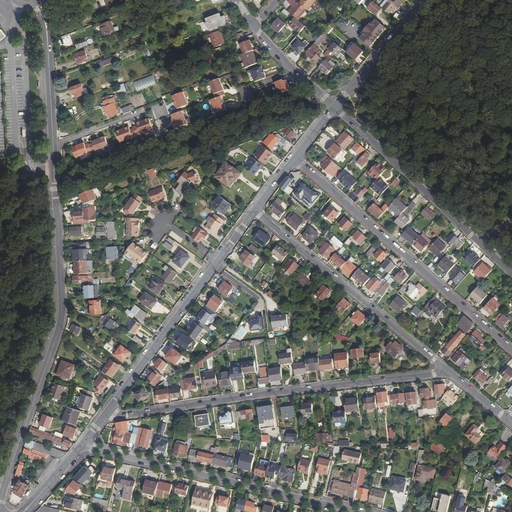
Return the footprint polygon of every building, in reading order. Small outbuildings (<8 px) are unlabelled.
[(290,13),(293,16),(303,5),(300,2),(297,0),(289,0),(287,3),(293,7),(289,12),(290,13)] [(303,5),(308,9),(316,0),(315,0),(302,0),(300,2),(303,5)] [(378,12),(382,8),(374,1),(368,8),(374,13),(376,10),(378,12)] [(388,1),(382,8),(389,14),(395,7),(388,1)] [(215,12),(212,2),(202,6),(206,16),(215,12)] [(221,13),(206,18),(207,22),(206,22),(209,31),(228,24),(225,15),(222,16),(221,13)] [(290,23),(296,29),(296,30),(299,33),(305,26),(295,17),(293,19),(292,18),(288,22),(290,23)] [(272,26),(279,32),(283,28),(286,24),(279,18),(272,26)] [(110,21),(98,26),(102,36),(110,33),(114,32),(110,21)] [(111,35),(110,33),(102,36),(98,26),(95,27),(100,39),(111,35)] [(380,33),(374,27),(363,41),(369,46),(380,33)] [(283,28),(279,32),(276,36),(279,39),(287,30),(283,28)] [(303,36),(312,45),(316,41),(312,38),(313,37),(310,35),(312,33),(308,30),(303,36)] [(218,32),(209,35),(214,47),(223,43),(220,33),(218,34),(218,32)] [(236,41),(244,38),(242,32),(234,35),(236,41)] [(323,33),(319,38),(317,40),(320,41),(326,34),(323,33)] [(297,50),(294,53),(299,57),(310,43),(305,40),(303,42),(296,37),(290,45),(297,50)] [(344,49),(347,53),(354,45),(351,43),(352,42),(346,37),(340,44),(341,44),(340,46),(344,49)] [(312,45),(306,52),(315,60),(318,56),(316,54),(320,50),(315,46),(320,41),(317,40),(316,41),(312,45)] [(332,52),(333,53),(335,54),(338,57),(340,54),(342,55),(343,54),(342,52),(344,49),(340,46),(336,43),(331,48),(330,50),(332,52)] [(188,56),(196,53),(193,44),(185,47),(188,56)] [(252,50),(241,54),(246,68),(257,64),(252,50)] [(79,63),(89,59),(85,51),(76,54),(79,63)] [(101,62),(102,64),(114,59),(113,55),(98,61),(98,63),(101,62)] [(334,67),(325,60),(318,68),(324,73),(325,72),(328,74),(334,67)] [(250,70),(255,82),(266,78),(265,74),(263,70),(262,66),(250,70)] [(134,82),(138,91),(157,84),(153,75),(134,82)] [(215,94),(217,98),(220,96),(224,95),(222,91),(218,79),(210,82),(214,94),(215,94)] [(128,82),(119,85),(121,92),(130,89),(128,82)] [(71,89),(73,94),(75,93),(77,97),(85,94),(82,84),(71,88),(71,89)] [(189,104),(184,92),(173,96),(175,102),(176,105),(175,106),(176,109),(189,104)] [(225,108),(220,96),(217,98),(211,100),(215,112),(225,108)] [(114,104),(106,107),(105,107),(109,117),(118,113),(114,104)] [(182,111),(171,115),(173,119),(172,120),(174,125),(175,124),(176,128),(187,124),(182,111)] [(133,128),(133,130),(136,136),(153,129),(149,119),(136,124),(137,126),(133,128)] [(166,132),(164,119),(158,120),(160,133),(166,132)] [(120,143),(136,137),(136,136),(133,130),(130,131),(128,127),(123,129),(124,130),(121,131),(120,131),(116,132),(120,143)] [(284,134),(290,138),(294,133),(289,129),(284,134)] [(345,131),(336,141),(344,149),(354,139),(345,131)] [(270,136),(269,134),(262,142),(271,149),(278,140),(271,134),(270,136)] [(89,146),(91,153),(95,152),(108,147),(104,138),(99,140),(96,141),(96,140),(91,142),(92,145),(89,146)] [(357,158),(359,160),(367,151),(358,142),(351,150),(354,153),(356,151),(359,155),(357,158)] [(76,159),(91,153),(89,146),(88,145),(85,146),(84,144),(72,149),(76,159)] [(329,153),(336,159),(343,151),(336,144),(329,153)] [(254,156),(258,159),(264,163),(272,153),(261,146),(254,156)] [(240,147),(231,147),(231,156),(235,156),(234,153),(240,152),(240,147)] [(372,155),(367,151),(359,160),(358,161),(358,162),(363,166),(368,161),(367,160),(372,155)] [(261,170),(263,166),(262,165),(256,161),(252,157),(244,168),(254,175),(259,169),(261,170)] [(337,178),(344,170),(329,157),(321,166),(333,176),(334,175),(337,178)] [(221,166),(232,174),(234,176),(238,171),(225,161),(221,166)] [(372,175),(377,180),(379,177),(385,170),(378,163),(368,173),(372,176),(372,175)] [(226,183),(232,174),(221,166),(215,175),(226,183)] [(151,179),(157,178),(155,168),(148,170),(151,179)] [(188,174),(184,172),(176,182),(179,185),(184,188),(185,186),(187,187),(192,180),(197,178),(195,172),(188,174)] [(232,174),(226,183),(228,185),(234,176),(232,174)] [(288,176),(280,187),(284,191),(293,180),(288,176)] [(370,187),(381,196),(389,187),(383,182),(384,181),(379,177),(377,180),(372,185),(370,187)] [(362,185),(367,190),(370,187),(372,185),(367,180),(362,185)] [(303,183),(295,194),(304,200),(302,202),(311,207),(320,194),(303,183)] [(184,188),(179,185),(175,191),(181,195),(185,189),(184,188)] [(391,194),(397,199),(403,191),(398,186),(391,194)] [(156,201),(159,200),(163,199),(162,197),(166,196),(163,187),(149,192),(153,203),(156,201)] [(354,193),(360,199),(365,193),(359,188),(354,193)] [(94,200),(90,190),(81,193),(84,201),(84,200),(86,204),(92,201),(94,200)] [(136,212),(138,208),(141,204),(137,201),(140,197),(135,194),(125,208),(134,215),(136,212)] [(212,205),(224,214),(232,205),(219,195),(212,205)] [(366,206),(369,208),(376,201),(377,200),(373,197),(366,206)] [(276,201),(270,208),(274,211),(276,213),(275,215),(280,219),(286,212),(283,209),(284,208),(281,206),(284,202),(278,198),(276,201)] [(389,207),(399,217),(407,208),(396,199),(390,207),(389,207)] [(94,206),(92,201),(86,204),(82,205),(84,209),(94,206)] [(379,218),(384,213),(377,206),(379,203),(376,201),(369,208),(369,209),(379,218)] [(407,208),(399,217),(395,221),(403,228),(410,220),(406,216),(415,206),(412,203),(407,208)] [(325,215),(332,222),(340,213),(335,209),(334,210),(331,207),(325,215)] [(435,214),(429,208),(422,214),(429,221),(435,214)] [(74,221),(74,224),(89,223),(89,220),(95,220),(95,213),(83,214),(83,211),(74,212),(74,221)] [(215,213),(206,226),(216,233),(225,220),(215,213)] [(314,218),(308,213),(305,216),(308,219),(306,221),(309,223),(314,218)] [(294,214),(292,217),(290,215),(286,219),(289,221),(288,222),(296,230),(303,222),(294,214)] [(137,218),(125,218),(125,223),(127,223),(126,237),(137,237),(138,236),(138,232),(137,232),(137,228),(138,228),(139,228),(139,221),(137,221),(137,218)] [(339,225),(346,232),(353,224),(345,218),(339,225)] [(205,238),(208,234),(198,226),(191,236),(198,242),(202,236),(205,238)] [(311,244),(319,234),(311,227),(303,236),(311,244)] [(420,236),(409,227),(401,236),(405,239),(406,238),(408,240),(413,244),(420,236)] [(265,246),(271,238),(259,230),(256,234),(258,235),(255,239),(265,246)] [(360,245),(361,246),(368,239),(359,231),(353,237),(361,244),(360,245)] [(431,241),(423,233),(420,236),(413,244),(421,251),(431,241)] [(448,244),(451,246),(453,244),(459,238),(459,237),(457,234),(448,244)] [(332,240),(341,248),(342,247),(344,245),(335,236),(332,240)] [(459,238),(453,244),(458,249),(464,243),(459,238)] [(438,239),(431,246),(439,254),(446,246),(438,239)] [(118,259),(116,240),(110,241),(110,247),(106,248),(107,259),(109,259),(118,259)] [(164,244),(171,249),(173,246),(166,241),(164,244)] [(147,254),(133,243),(125,253),(140,264),(147,254)] [(335,250),(328,243),(321,251),(328,257),(335,250)] [(174,245),(171,251),(176,254),(180,249),(174,245)] [(259,250),(252,245),(249,248),(257,253),(259,250)] [(277,246),(275,249),(272,253),(283,261),(289,253),(284,250),(282,249),(278,245),(277,246)] [(366,257),(369,259),(378,249),(375,246),(366,257)] [(74,250),(75,261),(76,261),(86,261),(86,254),(88,253),(87,249),(74,250)] [(381,249),(375,256),(381,262),(388,255),(381,249)] [(172,261),(181,267),(189,256),(180,250),(172,261)] [(242,262),(248,267),(255,257),(246,250),(240,258),(243,261),(242,262)] [(481,262),(487,257),(484,254),(482,257),(476,251),(473,254),(481,262)] [(439,264),(448,273),(455,264),(446,256),(439,264)] [(293,274),(299,266),(291,259),(285,267),(293,274)] [(76,261),(76,274),(87,273),(87,271),(87,260),(86,261),(76,261)] [(359,270),(352,263),(348,261),(342,269),(349,275),(352,272),(355,275),(359,270)] [(481,274),(485,278),(493,269),(489,266),(481,274)] [(169,283),(176,273),(169,267),(166,271),(162,277),(169,283)] [(458,283),(465,275),(457,268),(450,276),(458,283)] [(364,286),(371,279),(360,269),(359,270),(355,275),(354,276),(360,281),(360,283),(364,286)] [(402,270),(395,278),(401,284),(408,277),(404,274),(405,273),(402,270)] [(87,273),(76,274),(74,274),(70,274),(70,276),(73,276),(74,283),(81,283),(81,280),(88,280),(88,277),(92,276),(92,273),(87,273)] [(391,278),(394,275),(391,273),(385,280),(387,282),(391,278)] [(306,283),(309,281),(302,274),(295,280),(306,290),(309,286),(306,283)] [(158,294),(165,284),(157,278),(149,288),(158,294)] [(378,292),(382,287),(380,285),(381,283),(375,278),(367,287),(375,295),(376,293),(378,292)] [(218,290),(227,296),(233,288),(224,282),(218,290)] [(382,287),(385,290),(390,285),(387,282),(382,287)] [(411,283),(408,285),(410,287),(409,288),(409,289),(406,293),(413,299),(420,291),(411,283)] [(85,298),(95,298),(95,285),(84,286),(85,298)] [(323,300),(331,291),(324,285),(316,294),(323,300)] [(477,286),(470,295),(474,298),(474,297),(480,302),(487,295),(477,286)] [(145,292),(143,295),(142,297),(141,297),(140,298),(139,300),(143,303),(144,303),(151,308),(154,310),(156,307),(154,305),(154,304),(157,301),(147,294),(145,292)] [(484,308),(489,312),(491,310),(493,312),(501,304),(496,299),(499,296),(497,294),(494,297),(484,308)] [(207,306),(215,313),(224,302),(215,295),(207,306)] [(403,308),(407,304),(398,296),(390,305),(398,312),(402,307),(403,308)] [(446,308),(434,297),(424,308),(427,310),(429,309),(434,313),(438,316),(446,308)] [(344,299),(336,308),(343,314),(351,305),(344,299)] [(92,306),(91,314),(101,315),(102,302),(92,301),(91,306),(92,306)] [(128,310),(125,313),(132,318),(135,315),(142,321),(147,314),(135,305),(130,312),(128,310)] [(217,314),(215,313),(207,306),(204,310),(204,309),(197,319),(205,325),(212,316),(214,317),(217,314)] [(422,311),(416,306),(412,311),(417,316),(418,316),(422,311)] [(433,315),(434,313),(429,309),(427,310),(425,313),(430,318),(433,315)] [(362,323),(367,318),(358,310),(351,319),(359,326),(362,323)] [(501,312),(495,319),(505,328),(508,325),(508,324),(511,320),(510,320),(511,318),(511,317),(509,315),(507,317),(501,312)] [(279,317),(279,315),(272,316),(274,327),(288,325),(287,314),(283,314),(283,317),(279,317)] [(251,330),(264,328),(263,315),(257,316),(257,318),(250,320),(251,330)] [(115,322),(106,316),(105,318),(104,319),(101,323),(100,325),(103,327),(105,325),(111,330),(114,326),(113,325),(115,322)] [(466,332),(474,324),(465,316),(457,325),(466,332)] [(135,320),(127,330),(134,335),(138,330),(142,325),(135,320)] [(195,322),(187,332),(197,340),(205,329),(195,322)] [(73,325),(70,331),(77,335),(81,328),(73,325)] [(240,329),(235,336),(240,339),(245,331),(240,329)] [(447,355),(449,357),(453,353),(451,351),(465,335),(466,334),(464,332),(464,333),(460,330),(459,332),(457,335),(442,352),(447,356),(447,355)] [(480,336),(481,335),(476,330),(471,335),(472,336),(470,339),(480,348),(485,341),(481,338),(480,336)] [(177,342),(187,349),(193,341),(183,334),(177,342)] [(346,342),(349,339),(334,334),(331,337),(346,342)] [(215,338),(212,342),(209,340),(207,343),(215,349),(218,346),(215,344),(218,340),(215,338)] [(390,345),(388,343),(387,344),(384,347),(386,349),(395,357),(403,347),(396,341),(394,344),(392,342),(390,345)] [(113,355),(123,362),(130,353),(120,346),(113,355)] [(176,365),(183,356),(173,348),(166,357),(176,365)] [(363,348),(352,350),(353,358),(365,357),(363,348)] [(467,358),(457,348),(453,353),(449,357),(452,359),(452,358),(460,365),(467,358)] [(292,352),(279,354),(281,364),(282,364),(292,363),(293,362),(292,352)] [(226,357),(223,353),(216,357),(219,364),(228,359),(227,357),(226,357)] [(381,362),(380,353),(371,354),(372,363),(381,362)] [(349,366),(348,354),(335,356),(336,367),(349,366)] [(198,361),(199,368),(203,367),(202,363),(208,359),(207,356),(198,361)] [(160,358),(155,366),(164,372),(169,364),(160,358)] [(305,360),(306,362),(307,371),(320,369),(319,361),(318,358),(305,360)] [(332,359),(319,361),(320,369),(320,372),(324,371),(324,370),(334,369),(332,359)] [(58,374),(70,378),(74,365),(62,360),(58,374)] [(103,371),(111,376),(119,366),(111,360),(103,371)] [(254,361),(242,363),(242,365),(242,367),(243,372),(256,371),(254,361)] [(306,362),(294,364),(295,374),(302,373),(307,372),(307,371),(306,362)] [(232,380),(237,379),(236,377),(244,376),(243,372),(242,367),(230,368),(231,372),(232,380)] [(502,375),(510,381),(511,378),(511,370),(509,367),(502,375)] [(147,380),(148,381),(155,371),(154,370),(147,380)] [(154,386),(162,376),(155,371),(148,381),(154,386)] [(478,379),(482,383),(487,377),(483,373),(482,374),(478,371),(474,377),(477,380),(478,379)] [(204,374),(206,385),(213,384),(213,386),(218,385),(216,372),(204,374)] [(221,387),(224,387),(229,386),(233,386),(232,380),(231,372),(219,374),(221,387)] [(266,374),(260,375),(261,379),(258,379),(259,384),(269,382),(269,378),(266,378),(266,374)] [(96,390),(100,393),(108,382),(100,376),(94,384),(98,387),(96,390)] [(182,389),(182,390),(193,388),(193,386),(197,386),(196,378),(180,380),(182,389)] [(60,400),(65,387),(55,383),(55,385),(54,385),(49,396),(60,400)] [(435,386),(436,395),(441,394),(441,390),(444,390),(444,388),(443,388),(443,385),(435,386)] [(92,392),(84,389),(78,407),(88,410),(93,397),(91,397),(92,392)] [(169,390),(168,389),(157,391),(159,399),(170,397),(169,390)] [(169,390),(170,397),(183,396),(182,390),(182,389),(169,390)] [(420,390),(421,398),(431,397),(431,391),(428,392),(428,389),(420,390)] [(135,395),(139,402),(147,397),(143,390),(135,395)] [(378,403),(388,402),(387,395),(387,391),(377,392),(378,403)] [(407,403),(408,409),(409,408),(409,405),(418,404),(417,392),(408,393),(409,403),(407,403)] [(391,401),(392,404),(396,404),(396,402),(405,401),(404,393),(391,395),(391,401)] [(358,398),(352,399),(353,400),(350,400),(350,399),(345,400),(346,411),(346,412),(359,410),(358,398)] [(377,408),(376,398),(364,399),(366,409),(377,408)] [(258,407),(261,428),(276,426),(273,403),(262,405),(262,406),(258,407)] [(314,414),(312,403),(302,404),(303,415),(314,414)] [(69,407),(68,406),(62,421),(73,425),(78,410),(69,407)] [(295,407),(285,408),(282,408),(284,418),(296,417),(295,407)] [(253,409),(236,412),(238,419),(248,418),(248,419),(254,419),(253,409)] [(220,417),(221,424),(235,422),(233,411),(226,412),(227,416),(220,417)] [(335,423),(347,422),(347,415),(346,412),(346,411),(334,413),(335,423)] [(441,424),(445,428),(452,419),(445,413),(439,420),(442,423),(441,424)] [(196,416),(197,427),(199,427),(200,431),(200,432),(201,432),(202,431),(201,426),(211,425),(209,414),(196,416)] [(37,426),(42,428),(45,418),(40,416),(37,426)] [(132,437),(123,435),(121,434),(123,428),(124,427),(123,422),(116,422),(117,427),(117,430),(115,444),(122,446),(123,442),(130,444),(132,437)] [(161,422),(158,432),(164,434),(167,424),(161,422)] [(476,431),(478,429),(474,425),(465,435),(476,444),(481,437),(477,434),(479,433),(476,431)] [(50,431),(49,433),(56,436),(62,438),(62,437),(67,439),(68,437),(73,438),(76,429),(66,426),(63,435),(50,431)] [(31,427),(29,432),(55,442),(56,441),(71,448),(71,447),(73,444),(56,436),(49,433),(31,427)] [(152,430),(145,429),(141,446),(148,448),(152,430)] [(318,432),(318,441),(321,441),(331,441),(332,435),(330,435),(330,433),(318,432)] [(157,436),(154,450),(159,451),(159,450),(167,452),(169,443),(161,441),(162,438),(157,436)] [(35,442),(33,449),(43,452),(50,455),(61,459),(67,453),(35,442)] [(493,445),(487,452),(492,456),(493,454),(498,458),(507,448),(504,445),(499,442),(498,444),(499,445),(498,446),(496,448),(493,445)] [(438,447),(432,443),(429,447),(434,452),(435,451),(439,454),(442,450),(438,447)] [(174,454),(183,456),(186,457),(187,452),(185,451),(186,447),(176,444),(174,454)] [(196,451),(191,450),(189,458),(195,459),(198,450),(196,449),(196,451)] [(345,451),(343,459),(350,461),(350,462),(359,465),(361,455),(345,451)] [(198,460),(212,463),(214,456),(200,452),(198,460)] [(492,456),(487,452),(486,454),(486,456),(489,459),(490,458),(495,462),(498,458),(493,454),(492,456)] [(233,459),(214,454),(214,456),(212,463),(231,468),(233,459)] [(55,459),(50,455),(31,475),(36,480),(55,459)] [(424,458),(418,456),(417,462),(420,463),(416,479),(424,481),(425,476),(433,478),(435,469),(422,466),(424,458)] [(310,474),(312,460),(300,458),(298,472),(310,474)] [(502,458),(495,467),(502,473),(510,462),(506,459),(505,461),(502,458)] [(250,466),(250,467),(253,468),(254,461),(244,459),(243,464),(250,466)] [(328,476),(331,462),(320,459),(317,471),(321,472),(321,474),(328,476)] [(266,465),(258,464),(255,473),(265,476),(266,472),(264,471),(266,465)] [(97,470),(91,465),(88,469),(86,467),(79,475),(87,480),(93,472),(94,474),(97,470)] [(294,474),(295,470),(282,467),(279,477),(284,478),(283,480),(293,482),(295,474),(294,474)] [(102,479),(113,482),(116,470),(112,469),(105,468),(102,479)] [(357,488),(355,497),(369,501),(371,492),(369,491),(370,490),(362,488),(366,470),(362,468),(357,488)] [(496,485),(502,488),(506,482),(511,486),(511,478),(505,473),(496,485)] [(352,486),(343,483),(340,494),(354,497),(355,497),(357,488),(360,474),(357,474),(353,486),(352,486)] [(403,492),(406,480),(393,477),(390,489),(403,492)] [(15,489),(24,494),(30,483),(21,478),(15,489)] [(135,483),(128,481),(119,479),(117,488),(125,490),(123,499),(130,501),(135,483)] [(156,496),(159,483),(154,482),(154,483),(151,482),(151,481),(146,480),(143,493),(156,496)] [(68,497),(73,498),(82,487),(74,481),(67,490),(64,496),(68,497)] [(335,481),(332,492),(340,494),(343,483),(335,481)] [(159,483),(156,496),(163,498),(164,494),(169,495),(172,485),(159,482),(159,483)] [(494,484),(491,493),(490,499),(494,500),(495,494),(502,496),(503,491),(499,490),(499,489),(498,489),(499,488),(495,487),(496,485),(494,484)] [(178,485),(175,493),(180,494),(181,490),(184,491),(185,487),(178,485)] [(192,504),(210,508),(213,494),(208,493),(208,496),(195,492),(192,504)] [(372,492),(371,492),(369,501),(379,503),(381,495),(377,494),(376,497),(375,496),(375,494),(372,493),(372,492)] [(440,511),(447,511),(451,496),(442,494),(441,500),(435,498),(432,510),(440,511)] [(73,498),(68,497),(67,501),(65,501),(64,506),(81,511),(84,501),(73,498)] [(215,504),(226,507),(229,499),(220,497),(217,497),(215,504)] [(451,511),(467,511),(469,506),(465,505),(467,499),(460,497),(457,507),(453,506),(451,511)] [(236,509),(244,511),(247,501),(242,500),(242,502),(238,501),(236,509)] [(251,502),(247,501),(244,511),(249,511),(256,511),(257,509),(254,508),(254,505),(251,504),(251,502)]
